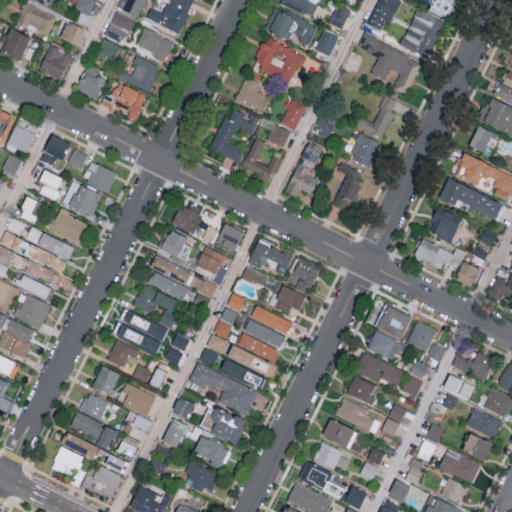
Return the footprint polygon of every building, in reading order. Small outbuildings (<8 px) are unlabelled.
[(95,0),(76,0),(74,7),(89,14),(95,0)] [(145,0),(126,0),(123,8),(137,15),(145,0)] [(168,0),(163,13),(151,7),(146,17),(179,32),(193,0),(168,0)] [(280,0),(279,2),(311,16),(318,0),(280,0)] [(395,13),(400,0),(377,0),(367,23),(381,29),(389,11),(395,13)] [(452,0),(415,0),(429,6),(428,9),(445,17),(452,0)] [(48,34),(56,15),(25,1),(16,22),(28,27),(29,26),(48,34)] [(264,28),(287,38),(291,31),(301,35),(299,41),(308,45),(317,25),(274,6),(264,28)] [(349,11),(335,6),(329,23),(343,27),(349,11)] [(446,22),(418,8),(400,44),(427,58),(446,22)] [(122,41),(133,18),(115,10),(104,33),(122,41)] [(78,21),(87,24),(90,14),(80,12),(78,21)] [(59,36),(78,44),(85,28),(66,20),(59,36)] [(30,36),(8,25),(1,40),(5,42),(1,50),(19,59),(30,36)] [(136,45),(165,58),(173,40),(144,27),(136,45)] [(330,54),(338,36),(323,29),(315,48),(330,54)] [(422,58),(362,34),(357,46),(378,55),(371,72),(386,78),(390,68),(399,72),(393,87),(408,93),(422,58)] [(306,56),(266,35),(252,63),(288,81),(296,65),(300,67),(306,56)] [(120,46),(103,38),(95,54),(112,62),(120,46)] [(71,53),(50,44),(39,69),(60,78),(71,53)] [(130,73),(122,70),(119,76),(148,90),(160,65),(138,55),(130,73)] [(75,87),(96,98),(107,77),(86,66),(75,87)] [(511,86),(511,71),(508,69),(503,83),(511,86)] [(257,96),(263,82),(245,75),(235,100),(263,111),(268,100),(257,96)] [(147,94),(116,80),(110,94),(105,92),(100,102),(111,107),(113,102),(129,110),(126,116),(135,120),(147,94)] [(493,93),(511,102),(511,87),(499,81),(493,93)] [(397,99),(385,94),(374,121),(357,114),(353,124),(382,136),(397,99)] [(511,132),(511,125),(511,123),(511,104),(487,96),(478,121),(511,132)] [(296,129),(306,104),(291,98),(281,123),(296,129)] [(15,116),(0,109),(0,136),(5,138),(15,116)] [(211,148),(238,159),(242,147),(230,143),(236,127),(252,134),(259,117),(251,113),(250,116),(232,110),(230,117),(224,115),(211,148)] [(337,120),(321,112),(313,130),(329,137),(337,120)] [(283,146),(290,130),(273,123),(267,139),(283,146)] [(35,132),(14,124),(6,143),(28,151),(35,132)] [(485,143),(493,147),(499,133),(477,124),(469,144),(483,150),(485,143)] [(349,157),(369,165),(379,140),(359,132),(349,157)] [(71,142),(51,134),(44,150),(64,159),(71,142)] [(270,180),(281,157),(273,154),(270,162),(258,157),(266,141),(256,137),(242,167),(270,180)] [(286,191),(296,196),(300,188),(313,193),(320,178),(311,174),(323,146),(307,140),(286,191)] [(68,162),(81,167),(87,153),(74,148),(68,162)] [(511,192),(511,173),(463,151),(457,162),(460,163),(455,174),(476,184),(481,173),(497,180),(491,193),(508,201),(511,192)] [(22,159),(10,153),(1,171),(13,177),(22,159)] [(116,170),(90,161),(83,180),(109,190),(116,170)] [(333,205),(346,209),(361,170),(340,162),(337,170),(345,173),(333,205)] [(39,192),(54,198),(63,177),(44,168),(38,180),(43,182),(39,192)] [(457,200),(498,218),(505,203),(447,177),(438,197),(455,204),(457,200)] [(102,194),(72,180),(62,202),(92,215),(102,194)] [(36,222),(43,202),(26,196),(19,216),(36,222)] [(202,214),(180,204),(172,222),(193,232),(202,214)] [(426,230),(451,241),(462,217),(438,205),(426,230)] [(79,241),(87,220),(58,210),(51,230),(79,241)] [(7,229),(28,237),(32,225),(11,217),(7,229)] [(235,250),(243,230),(224,222),(216,242),(235,250)] [(212,242),(217,229),(208,225),(202,238),(212,242)] [(480,239),(491,245),(497,233),(485,228),(480,239)] [(185,243),(187,236),(168,229),(161,249),(185,258),(190,245),(185,243)] [(0,241),(0,244),(62,269),(67,257),(4,232),(0,241)] [(69,258),(74,245),(42,232),(37,245),(69,258)] [(451,270),(461,249),(456,247),(454,252),(421,237),(414,254),(451,270)] [(292,254),(257,239),(248,262),(263,268),(267,258),(279,263),(276,269),(285,273),(292,254)] [(0,258),(22,268),(21,269),(62,287),(67,276),(0,245),(0,258)] [(201,269),(202,267),(216,274),(225,255),(205,245),(194,266),(201,269)] [(185,283),(191,271),(157,254),(151,266),(185,283)] [(295,287),(307,292),(318,268),(296,257),(289,271),(300,276),(295,287)] [(471,286),(480,268),(464,260),(454,278),(471,286)] [(0,274),(4,276),(8,265),(0,261),(0,274)] [(268,276),(245,266),(241,276),(263,286),(268,276)] [(188,285),(153,271),(148,283),(183,297),(188,285)] [(48,295),(51,285),(22,275),(19,286),(48,295)] [(212,295),(216,284),(193,275),(191,280),(197,282),(195,288),(212,295)] [(489,295),(507,302),(511,290),(511,281),(496,275),(489,295)] [(0,306),(9,311),(20,288),(0,278),(0,306)] [(134,304),(147,310),(156,289),(142,283),(134,304)] [(291,306),(299,309),(306,294),(282,284),(273,306),(289,312),(291,306)] [(170,312),(177,299),(158,290),(152,301),(165,307),(159,320),(171,326),(176,315),(170,312)] [(239,309),(244,298),(232,292),(226,303),(239,309)] [(15,317),(40,328),(50,304),(25,293),(15,317)] [(250,316),(287,333),(293,322),(255,304),(250,316)] [(402,338),(411,314),(384,304),(375,327),(402,338)] [(236,312),(225,307),(220,316),(232,322),(236,312)] [(168,327),(127,309),(122,321),(162,339),(168,327)] [(0,327),(29,341),(34,329),(0,312),(0,327)] [(232,325),(218,319),(213,331),(226,337),(232,325)] [(285,334),(249,319),(244,330),(281,346),(285,334)] [(156,352),(161,342),(121,321),(115,332),(156,352)] [(427,349),(435,328),(416,321),(408,342),(427,349)] [(395,360),(403,342),(375,330),(367,348),(395,360)] [(0,338),(0,347),(25,356),(31,342),(3,332),(0,338)] [(172,345),(185,349),(189,336),(176,332),(172,345)] [(237,344),(274,361),(279,349),(243,332),(237,344)] [(207,345),(221,351),(226,339),(212,333),(207,345)] [(136,356),(139,349),(116,338),(107,358),(123,366),(129,353),(136,356)] [(440,359),(445,347),(433,342),(427,354),(440,359)] [(227,356),(264,372),(269,360),(232,344),(227,356)] [(200,358),(213,364),(218,353),(205,347),(200,358)] [(178,362),(181,351),(169,348),(166,359),(178,362)] [(354,370),(379,381),(381,378),(397,385),(404,370),(363,351),(354,370)] [(452,364),(483,380),(494,359),(478,351),(473,361),(457,353),(452,364)] [(0,371),(13,378),(19,364),(0,354),(0,371)] [(221,368),(262,388),(267,378),(226,358),(221,368)] [(422,376),(426,364),(415,360),(411,372),(422,376)] [(133,375),(144,380),(150,368),(138,363),(133,375)] [(189,381),(205,387),(207,384),(222,390),(218,402),(248,414),(258,388),(196,363),(189,381)] [(511,365),(508,364),(497,385),(511,391),(511,365)] [(92,387),(111,394),(119,371),(101,365),(92,387)] [(149,383),(159,387),(167,371),(157,366),(149,383)] [(422,380),(408,374),(401,391),(415,397),(422,380)] [(377,384),(353,375),(347,393),(370,402),(377,384)] [(470,397),(474,383),(447,375),(443,388),(470,397)] [(128,392),(122,405),(147,415),(155,394),(126,382),(123,390),(128,392)] [(511,398),(511,396),(491,387),(483,406),(505,415),(511,398)] [(108,401),(87,392),(80,409),(101,418),(108,401)] [(442,405),(453,409),(457,397),(446,393),(442,405)] [(172,410),(188,417),(194,404),(178,397),(172,410)] [(335,416),(375,432),(380,420),(365,415),(368,407),(342,397),(335,416)] [(389,415),(400,420),(405,408),(394,403),(389,415)] [(235,443),(246,420),(215,405),(209,417),(216,421),(210,431),(235,443)] [(494,437),(502,421),(474,407),(466,423),(494,437)] [(111,446),(118,430),(76,411),(69,427),(111,446)] [(132,423),(147,431),(152,421),(137,414),(132,423)] [(176,447),(187,424),(172,417),(162,441),(176,447)] [(399,422),(386,417),(381,429),(393,435),(399,422)] [(357,430),(329,418),(321,435),(350,447),(357,430)] [(444,427),(431,422),(426,434),(438,439),(444,427)] [(60,443),(93,457),(98,445),(65,431),(60,443)] [(491,442),(469,433),(462,449),(484,459),(491,442)] [(231,448),(200,435),(193,451),(212,459),(210,463),(223,468),(231,448)] [(437,441),(425,436),(416,455),(428,461),(437,441)] [(133,456),(136,445),(121,440),(117,451),(133,456)] [(334,468),(342,450),(322,441),(313,458),(334,468)] [(83,454),(60,446),(52,467),(75,475),(83,454)] [(367,459),(379,464),(384,452),(372,447),(367,459)] [(472,482),(480,462),(447,448),(439,468),(472,482)] [(105,463),(119,470),(124,460),(109,453),(105,463)] [(166,463),(152,456),(148,467),(162,473),(166,463)] [(416,482),(425,463),(413,458),(405,477),(416,482)] [(186,482),(210,492),(219,472),(190,460),(185,471),(189,473),(186,482)] [(334,472),(305,460),(298,479),(341,496),(345,485),(331,480),(334,472)] [(359,474),(372,479),(377,466),(365,460),(359,474)] [(87,472),(82,484),(113,497),(122,474),(98,465),(94,475),(87,472)] [(469,486),(449,476),(441,493),(461,503),(469,486)] [(410,486),(395,479),(388,495),(402,502),(410,486)] [(328,511),(334,500),(295,482),(286,500),(310,511),(328,511)] [(344,502),(359,508),(366,491),(351,485),(344,502)] [(146,511),(152,500),(136,493),(129,507),(141,511),(146,511)] [(461,511),(463,510),(431,495),(422,511),(461,511)] [(379,511),(396,511),(399,505),(386,499),(379,511)] [(199,511),(179,503),(174,511),(199,511)]
